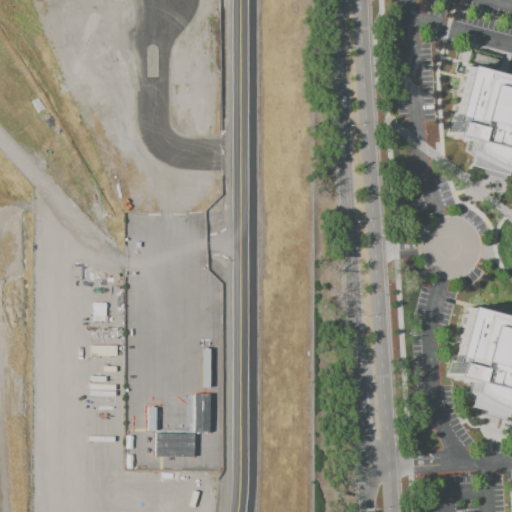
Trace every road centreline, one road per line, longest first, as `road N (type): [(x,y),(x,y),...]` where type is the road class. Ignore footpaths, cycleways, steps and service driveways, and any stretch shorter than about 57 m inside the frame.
road 1 (tertiary): [(390,511),(361,0)]
road 2 (residential): [(235,511),(240,0)]
road 3 (tertiary): [(338,0),(358,375)]
